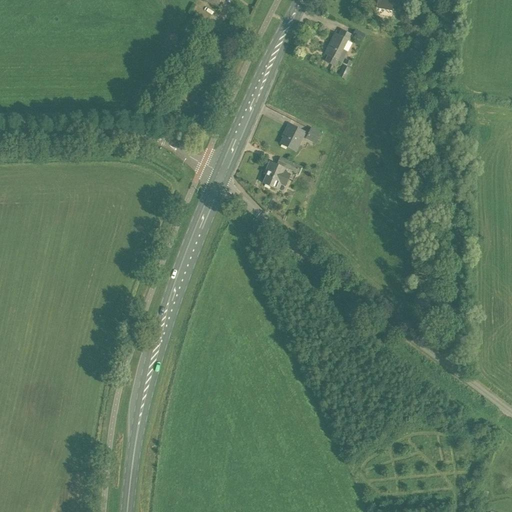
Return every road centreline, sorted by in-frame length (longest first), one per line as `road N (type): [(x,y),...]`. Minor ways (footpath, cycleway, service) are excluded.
road 1 (unclassified): [(511,412),(219,179)]
road 2 (primary): [(128,511),(142,402),(166,312),(219,179)]
road 3 (tertiary): [(219,179),(138,131),(0,134)]
road 4 (primary): [(219,179),(303,0)]
